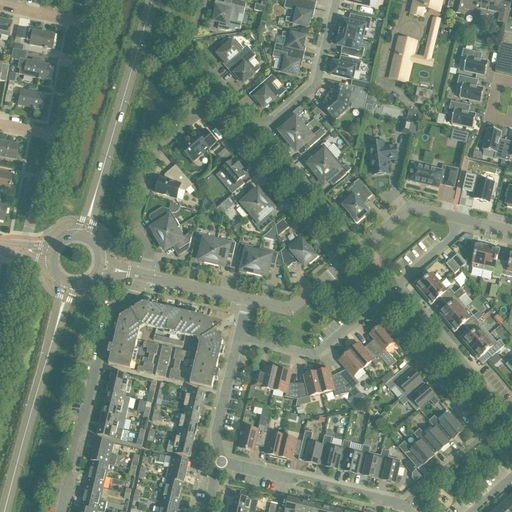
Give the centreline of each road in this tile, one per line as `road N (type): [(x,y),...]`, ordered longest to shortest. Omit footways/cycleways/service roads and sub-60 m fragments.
road 1 (residential): [(508,414),(396,284),(452,237),(455,216)]
road 2 (residential): [(60,511),(107,315),(139,273)]
road 3 (tertiary): [(84,235),(152,0)]
road 4 (tertiary): [(6,511),(67,283)]
road 5 (residential): [(139,273),(147,252),(135,224),(155,150),(203,105)]
road 6 (residential): [(222,462),(403,504)]
road 7 (residential): [(373,304),(484,433)]
road 8 (residential): [(335,0),(313,85),(260,130)]
road 9 (residential): [(239,337),(315,355),(373,304)]
road 10 (residential): [(222,462),(215,438),(239,337)]
road 11 (residential): [(169,0),(156,43),(203,105)]
